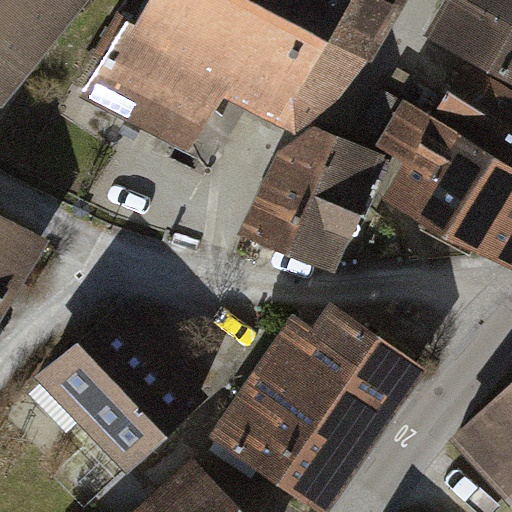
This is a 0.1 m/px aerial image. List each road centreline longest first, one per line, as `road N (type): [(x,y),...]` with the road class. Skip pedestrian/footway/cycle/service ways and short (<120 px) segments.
road 1 (residential): [(508,322),(367,294),(242,288),(149,267),(0,193)]
road 2 (residential): [(364,511),(508,322)]
